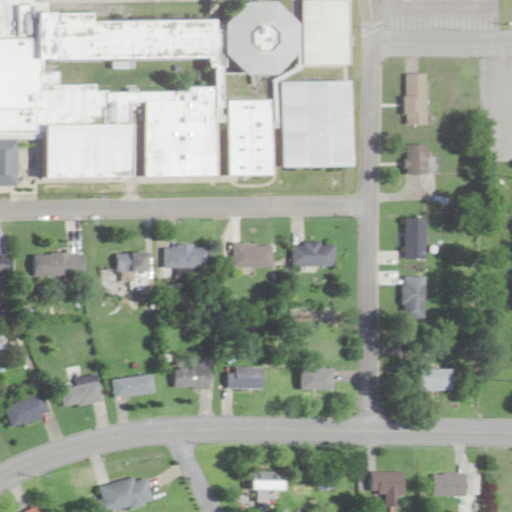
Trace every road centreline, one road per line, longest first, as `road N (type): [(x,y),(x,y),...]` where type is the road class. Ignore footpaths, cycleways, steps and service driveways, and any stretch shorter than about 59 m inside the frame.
road 1 (residential): [(0,476),(103,439),(169,429),(511,432)]
road 2 (residential): [(0,212),(366,206)]
road 3 (residential): [(368,430),(366,69)]
road 4 (residential): [(511,41),(367,44)]
